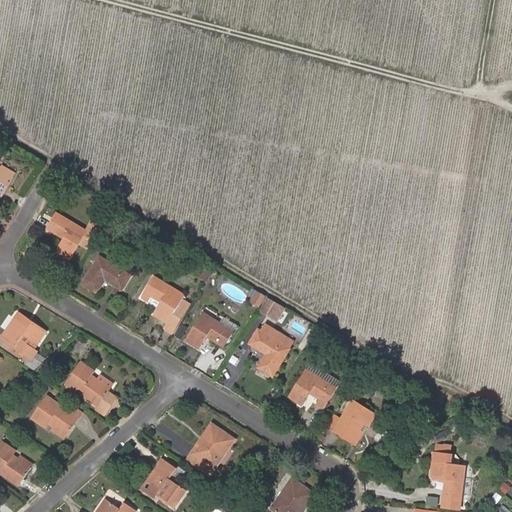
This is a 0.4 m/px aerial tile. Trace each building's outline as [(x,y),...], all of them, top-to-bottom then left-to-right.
[(1,169),(13,176),(15,174),(2,167),(1,169)] [(13,176),(1,169),(0,168),(0,193),(2,195),(13,176)] [(87,231),(58,214),(49,229),(66,239),(58,252),(70,259),(80,243),(90,250),(102,230),(91,223),(87,231)] [(123,291),(131,277),(100,257),(84,284),(98,293),(106,280),(123,291)] [(201,279),(207,282),(214,271),(207,268),(201,279)] [(152,296),(163,302),(155,316),(169,324),(166,329),(174,333),(191,304),(182,299),(184,295),(155,278),(143,298),(149,301),(152,296)] [(258,292),(251,302),(260,307),(266,297),(258,292)] [(268,297),(260,311),(274,320),(283,306),(268,297)] [(283,306),(274,320),(276,321),(285,307),(283,306)] [(224,346),(233,331),(205,313),(188,342),(199,348),(207,336),(224,346)] [(37,369),(48,359),(26,344),(30,338),(38,343),(46,332),(19,314),(3,336),(18,346),(16,348),(30,357),(27,362),(37,369)] [(261,332),(259,330),(251,344),(267,354),(259,368),(274,377),(291,349),(294,343),(285,337),(286,335),(266,323),(261,332)] [(110,388),(98,380),(92,375),(94,371),(83,363),(67,386),(97,406),(96,407),(106,413),(113,403),(103,397),(108,391),(110,388)] [(375,367),(367,380),(374,384),(382,372),(375,367)] [(316,403),(324,408),(336,388),(307,370),(290,398),(302,405),(310,393),(318,398),(316,403)] [(98,380),(110,388),(111,385),(99,377),(98,380)] [(103,397),(113,403),(117,397),(108,391),(103,397)] [(54,427),(67,436),(79,418),(70,412),(49,398),(34,420),(44,427),(47,422),(54,427)] [(353,443),(360,431),(365,423),(369,426),(376,415),(354,401),(343,418),(335,431),(353,443)] [(73,407),(70,412),(79,418),(82,413),(73,407)] [(327,426),(335,431),(343,418),(336,413),(327,426)] [(191,455),(214,471),(222,458),(217,455),(227,442),(231,445),(235,440),(212,424),(191,455)] [(65,439),(67,436),(54,427),(52,430),(65,439)] [(353,443),(356,444),(363,433),(360,431),(353,443)] [(227,442),(217,455),(222,458),(231,445),(227,442)] [(31,466),(19,458),(13,455),(16,451),(4,443),(0,449),(0,472),(18,485),(31,466)] [(463,494),(464,480),(466,466),(451,465),(452,456),(435,454),(432,477),(447,478),(444,507),(461,509),(463,494)] [(186,462),(209,478),(214,471),(191,455),(186,462)] [(19,458),(31,466),(32,464),(20,456),(19,458)] [(178,468),(163,457),(159,463),(160,464),(149,480),(154,483),(147,492),(156,499),(158,496),(175,508),(187,490),(171,478),(178,468)] [(160,464),(159,463),(141,488),(147,492),(154,483),(149,480),(160,464)] [(178,468),(171,478),(179,484),(187,473),(179,467),(178,468)] [(236,480),(230,489),(235,493),(242,483),(236,480)] [(293,480),(272,509),(276,511),(303,511),(315,495),(293,480)] [(135,511),(137,510),(125,502),(121,509),(107,499),(98,511),(135,511)]
